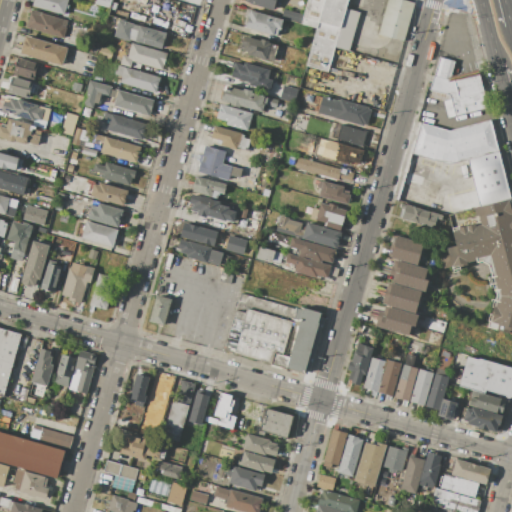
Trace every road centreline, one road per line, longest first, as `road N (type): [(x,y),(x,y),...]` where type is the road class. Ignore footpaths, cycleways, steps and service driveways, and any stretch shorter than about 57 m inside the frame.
road 1 (residential): [(511,456),(0,307)]
road 2 (residential): [(73,511),(219,0)]
road 3 (residential): [(290,511),(432,0)]
